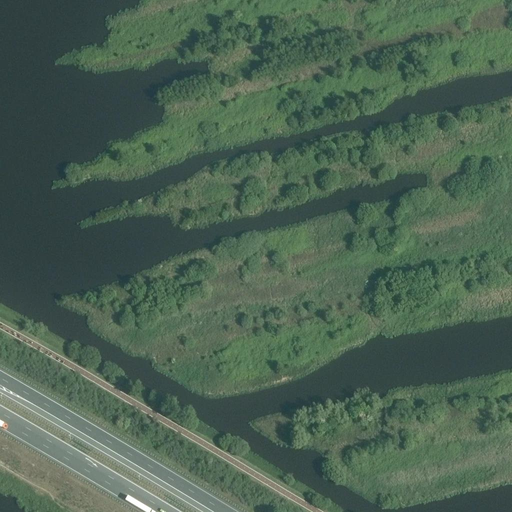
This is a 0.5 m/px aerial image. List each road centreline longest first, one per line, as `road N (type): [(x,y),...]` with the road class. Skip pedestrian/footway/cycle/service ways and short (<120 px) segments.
road 1 (motorway): [(220,511),(0,383)]
road 2 (motorway): [(0,419),(159,511)]
